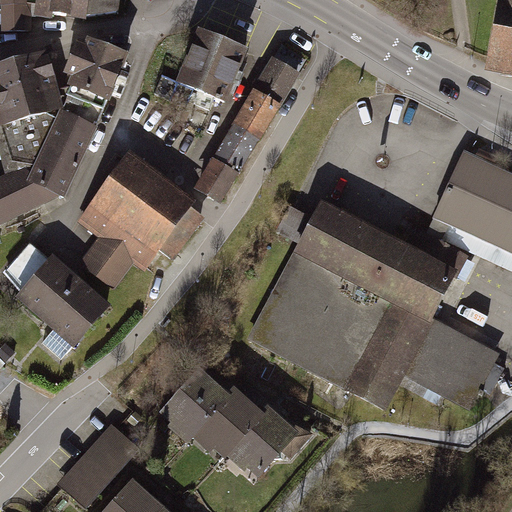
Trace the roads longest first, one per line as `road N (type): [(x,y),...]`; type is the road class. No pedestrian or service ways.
road 1 (track): [(285,511),(356,418),(484,436),(511,412)]
road 2 (unknown): [(167,22),(107,153),(50,245)]
road 3 (secondary): [(511,114),(303,0)]
road 4 (residential): [(190,0),(141,32),(0,50)]
